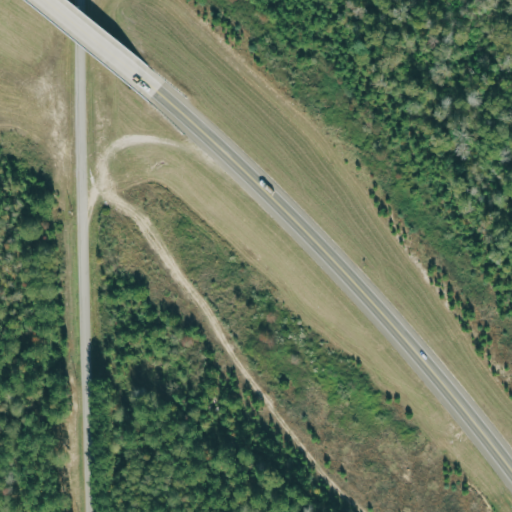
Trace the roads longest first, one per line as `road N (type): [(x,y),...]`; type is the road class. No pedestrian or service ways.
road 1 (primary): [(511,471),(321,245),(138,75)]
road 2 (residential): [(90,511),(81,0)]
